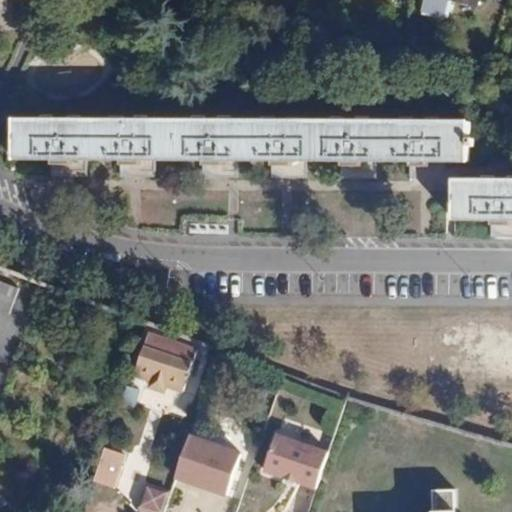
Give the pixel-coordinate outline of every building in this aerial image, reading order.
[(471,141),(471,126),(15,122),(15,161),(49,161),(49,167),(68,167),(68,161),(124,161),(124,168),(142,168),(142,161),(204,162),(204,168),(223,168),(223,162),(272,162),(272,168),(290,169),(290,162),(344,163),(344,169),(362,169),(362,163),(414,163),(414,169),(432,169),(432,163),(470,163),(471,149),(475,150),(475,141),(471,141)] [(511,184),(456,184),(455,222),(495,222),(495,227),(499,227),(511,227),(511,222),(511,184)] [(19,292),(0,285),(0,313),(9,317),(19,292)] [(186,344),(147,330),(142,345),(147,347),(136,378),(184,395),(198,357),(183,352),(186,344)] [(252,368),(229,360),(226,367),(249,375),(252,368)] [(243,453),(191,435),(177,477),(228,495),(243,453)] [(329,460),(279,442),(265,479),(316,497),(329,460)] [(125,456),(106,449),(94,482),(114,490),(125,456)] [(141,511),(164,511),(171,493),(147,485),(137,511),(141,511)] [(458,511),(458,493),(437,493),(437,511),(458,511)]
